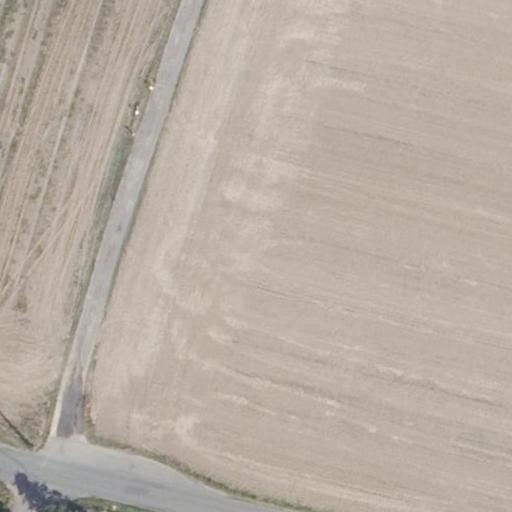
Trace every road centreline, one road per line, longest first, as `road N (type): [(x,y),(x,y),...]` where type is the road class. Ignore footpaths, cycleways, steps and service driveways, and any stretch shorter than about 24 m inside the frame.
road 1 (track): [(51,472),(111,246),(192,0)]
road 2 (tertiary): [(219,511),(0,460)]
